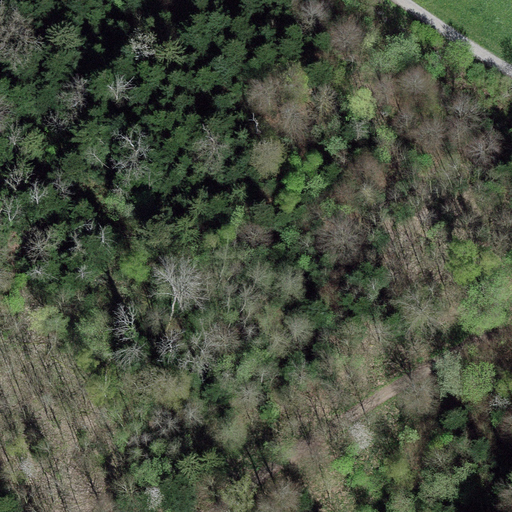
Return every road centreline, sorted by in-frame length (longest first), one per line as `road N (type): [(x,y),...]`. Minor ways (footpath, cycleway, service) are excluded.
road 1 (track): [(511,331),(473,343),(313,440),(219,511)]
road 2 (track): [(407,0),(511,66)]
